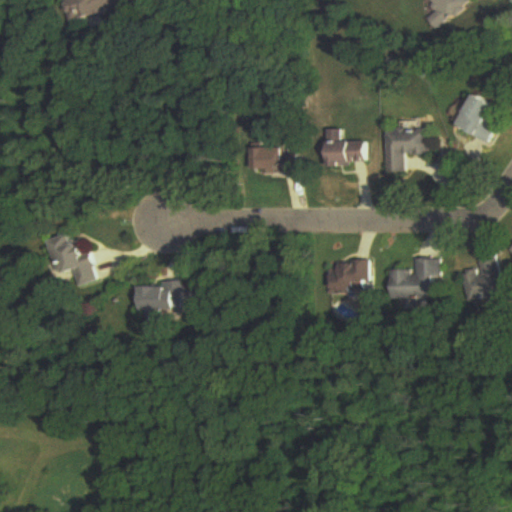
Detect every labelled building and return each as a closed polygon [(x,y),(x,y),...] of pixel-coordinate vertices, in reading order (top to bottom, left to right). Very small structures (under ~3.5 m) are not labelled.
[(135,9),(132,0),(71,0),(77,23),(135,9)] [(432,20),(444,32),(475,1),(473,0),(431,0),(442,10),(432,20)] [(503,108),(482,95),(463,127),(494,146),(504,130),(493,124),(503,108)] [(435,157),(435,131),(393,131),(393,174),(412,174),(412,157),(435,157)] [(374,166),(374,143),(335,143),(335,166),(374,166)] [(259,149),(259,173),(293,173),(293,149),(259,149)] [(56,240),(63,276),(82,272),(85,287),(105,282),(99,252),(90,254),(88,241),(77,244),(76,236),(56,240)] [(483,257),(486,271),(469,275),(474,301),(510,294),(502,254),(483,257)] [(447,278),(446,259),(422,259),(422,271),(396,271),(397,299),(441,299),(440,278),(447,278)] [(374,262),(335,262),(335,294),(374,294),(374,262)] [(146,285),(146,314),(192,314),(192,285),(146,285)]
